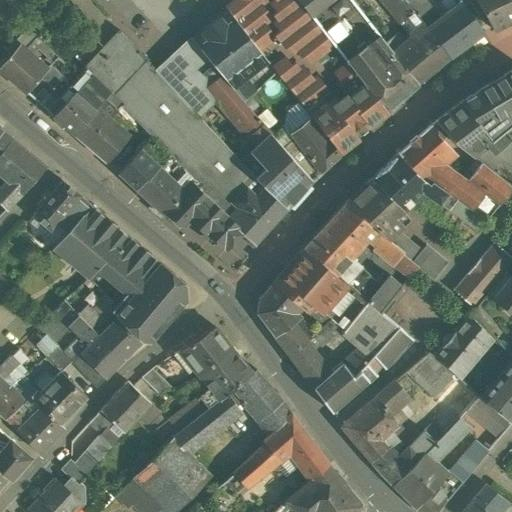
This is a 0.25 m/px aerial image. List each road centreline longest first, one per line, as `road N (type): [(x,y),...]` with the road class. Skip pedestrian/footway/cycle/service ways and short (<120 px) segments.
road 1 (residential): [(222,302),(149,352),(0,508)]
road 2 (tertiary): [(0,97),(222,302)]
road 3 (tertiary): [(222,302),(389,508)]
